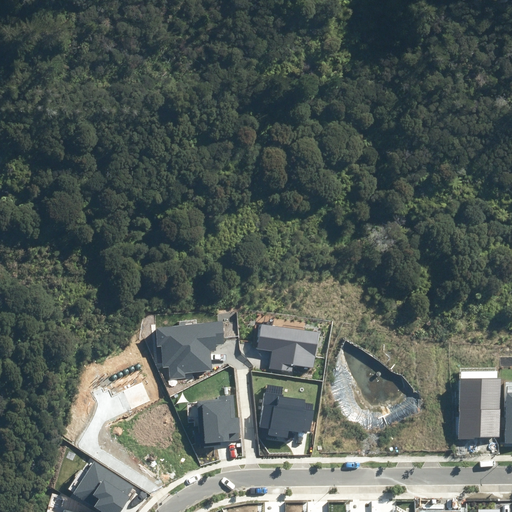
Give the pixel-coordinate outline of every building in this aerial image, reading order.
[(185,373),(213,370),(211,351),(216,351),(215,345),(224,345),(222,322),(157,328),(159,347),(162,346),(163,367),(168,366),(169,380),(185,378),(185,373)] [(295,364),(314,367),(320,332),(261,323),(257,349),(272,351),(269,368),(294,371),(295,364)] [(475,437),(499,437),(500,379),(460,378),(459,439),(475,439),(475,437)] [(268,435),(288,438),(289,430),(302,433),(303,430),(311,431),(315,411),(304,409),(306,400),(284,396),(284,395),(265,392),(260,427),(269,428),(268,435)] [(221,445),(221,442),(239,440),(239,433),(241,433),(240,417),(236,418),(234,395),(219,396),(220,398),(198,400),(202,446),(221,445)] [(74,493),(103,511),(119,511),(130,497),(127,495),(133,486),(95,461),(74,493)]
